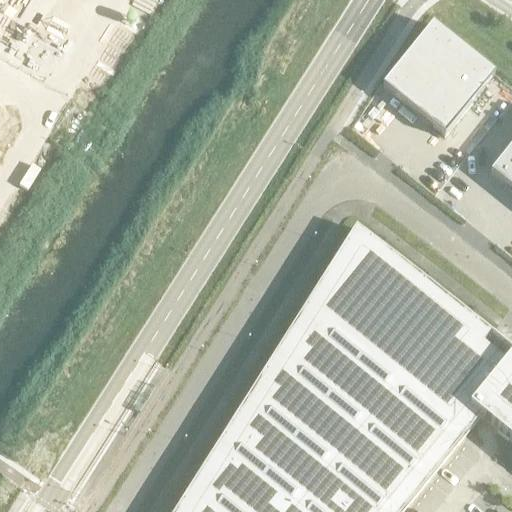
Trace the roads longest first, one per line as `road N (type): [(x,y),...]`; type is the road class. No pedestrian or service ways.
road 1 (unclassified): [(511,299),(374,188),(333,185),(311,204),(122,511)]
road 2 (residential): [(48,118),(124,0)]
